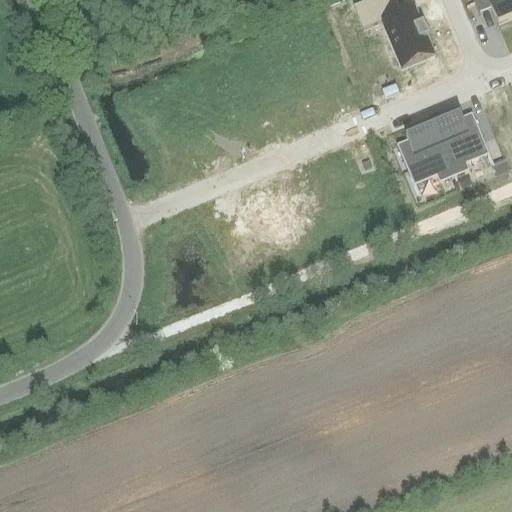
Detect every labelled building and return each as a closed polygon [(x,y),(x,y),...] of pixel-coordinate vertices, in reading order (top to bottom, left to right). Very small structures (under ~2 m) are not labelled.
[(382,24),(401,71),(435,57),(428,39),(430,38),(424,25),(422,26),(415,9),(400,15),(393,0),(376,0),(354,9),(363,32),(382,24)] [(511,0),(472,0),(480,17),(481,17),(476,6),(487,2),(499,30),(511,24),(511,0)] [(284,72),(302,116),(329,105),(317,76),(328,71),(319,49),(307,54),(310,61),(284,72)] [(223,98),(241,141),(268,130),(256,100),(269,95),(258,70),(233,80),(238,92),(223,98)] [(177,154),(182,166),(209,155),(195,122),(206,117),(197,95),(174,105),(179,116),(164,122),(171,138),(168,140),(174,155),(177,154)] [(435,129),(434,130),(457,186),(458,185),(455,180),(470,174),(467,167),(488,158),(493,171),(495,170),(472,117),(462,121),(449,127),(456,143),(443,149),(435,129)] [(456,186),(457,186),(434,130),(433,130),(438,142),(425,147),(421,138),(408,144),(397,148),(420,201),(421,201),(416,188),(437,179),(440,186),(454,180),(456,186)] [(504,162),(493,166),(495,170),(497,176),(508,172),(504,162)] [(265,204),(200,231),(207,248),(221,242),(228,257),(278,236),(265,204)]
